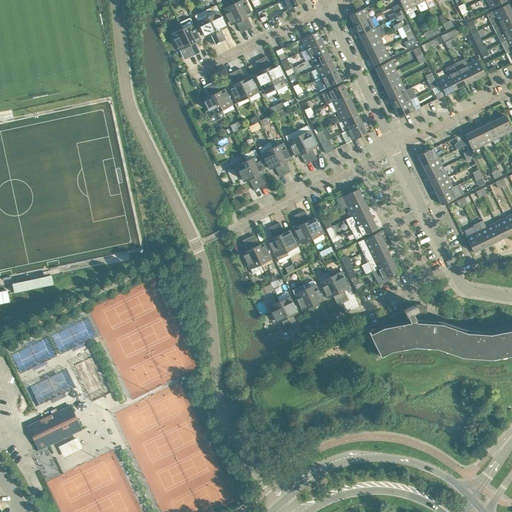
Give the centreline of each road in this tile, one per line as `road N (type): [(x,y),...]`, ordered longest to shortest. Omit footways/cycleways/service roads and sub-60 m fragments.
road 1 (unclassified): [(281,501),(227,421),(205,269),(127,100),(114,0)]
road 2 (secondary): [(470,498),(418,465),(370,458),(334,466),(281,501)]
road 3 (residential): [(226,230),(393,148)]
road 4 (residential): [(288,346),(451,267)]
road 5 (residential): [(393,148),(325,7)]
road 6 (secondary): [(301,511),(334,495),(376,489),(439,511)]
road 7 (residential): [(198,69),(325,7)]
road 8 (residential): [(451,267),(393,148)]
road 9 (residential): [(393,148),(511,91)]
